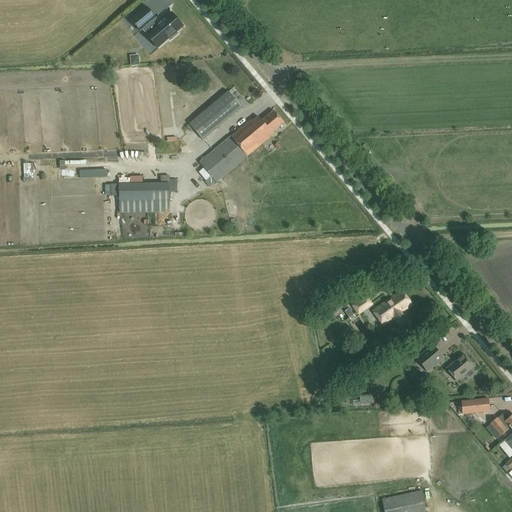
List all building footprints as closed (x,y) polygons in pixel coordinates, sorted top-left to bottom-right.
[(154,19),(155,18),(146,7),(131,20),(140,30),(142,28),(146,33),(146,34),(158,47),(183,26),(171,12),(158,24),(154,19)] [(131,66),(140,65),(139,55),(130,56),(131,66)] [(190,124),(203,140),(241,108),(228,92),(190,124)] [(199,162),(216,182),(273,134),(272,133),(284,123),(274,111),(262,121),(258,117),(253,121),(251,119),(199,162)] [(119,213),(169,213),(169,184),(119,184),(119,213)] [(402,312),(412,305),(401,290),(373,312),(383,326),(393,319),(397,324),(398,324),(404,332),(409,328),(410,329),(413,326),(402,312)] [(351,306),(358,316),(373,305),(366,295),(351,306)] [(349,308),(345,312),(349,317),(353,314),(349,308)] [(319,325),(329,322),(326,314),(316,316),(319,325)] [(416,359),(427,372),(444,358),(433,345),(416,359)] [(473,367),(463,355),(446,369),(457,381),(465,374),(467,376),(469,377),(472,374),(472,372),(470,370),(473,367)] [(461,402),(463,414),(490,411),(488,399),(461,402)] [(497,418),(490,423),(501,436),(508,430),(507,430),(510,428),(511,430),(511,414),(507,419),(505,417),(502,414),(497,418)] [(506,464),(502,467),(507,473),(510,471),(506,464)] [(425,511),(425,507),(424,502),(421,491),(382,499),(384,511),(425,511)]
